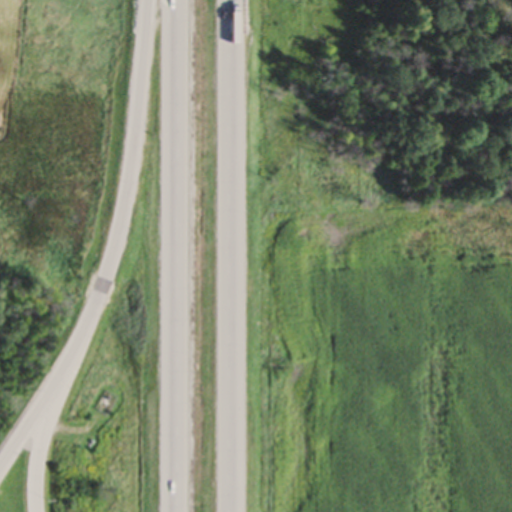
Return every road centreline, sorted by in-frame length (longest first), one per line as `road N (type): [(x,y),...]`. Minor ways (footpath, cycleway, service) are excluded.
road 1 (motorway): [(224,511),(227,0)]
road 2 (motorway): [(179,0),(176,511)]
road 3 (motorway): [(149,0),(121,238),(68,374)]
road 4 (residential): [(68,374),(41,447),(39,511)]
road 5 (residential): [(68,374),(0,473)]
